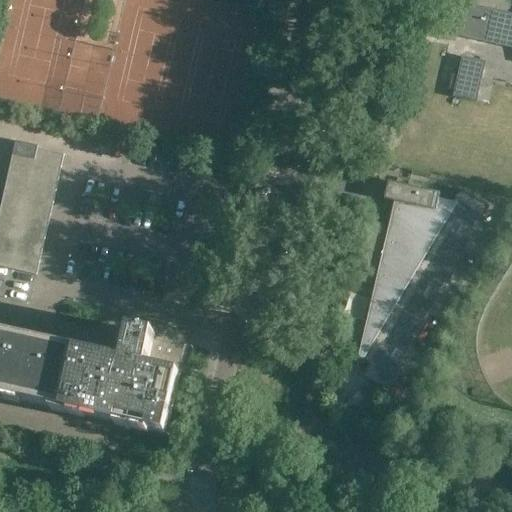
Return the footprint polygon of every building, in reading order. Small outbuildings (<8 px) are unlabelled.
[(511,15),(476,7),(474,7),(467,39),(511,48),(511,15)] [(485,63),(462,58),(454,97),(476,102),(485,63)] [(35,162),(37,149),(38,147),(16,142),(12,156),(35,162)] [(38,149),(35,162),(37,162),(61,168),(61,167),(63,157),(64,157),(64,155),(38,149)] [(34,174),(37,162),(35,162),(35,163),(12,157),(12,158),(13,158),(10,168),(9,169),(34,174)] [(61,169),(61,168),(37,162),(34,174),(58,180),(59,179),(58,179),(60,169),(61,169)] [(31,186),(34,174),(9,169),(9,170),(10,170),(8,180),(7,179),(7,181),(31,186)] [(58,181),(58,180),(34,174),(31,186),(56,192),(56,191),(55,191),(57,181),(58,181)] [(28,198),(31,186),(7,181),(7,182),(5,192),(4,191),(4,192),(28,198)] [(423,349),(423,350),(415,345),(431,318),(441,324),(442,325),(457,288),(456,288),(448,284),(464,256),(474,262),(474,263),(475,263),(490,227),(488,226),(488,227),(480,222),(489,208),(461,191),(452,205),(438,201),(440,194),(420,190),(421,187),(409,184),(408,187),(389,182),(384,200),(396,203),(394,212),(393,212),(392,212),(391,212),(390,212),(389,213),(388,214),(388,215),(387,216),(387,218),(388,219),(388,220),(389,221),(390,221),(390,222),(392,222),(390,228),(373,224),(359,283),(376,287),(361,354),(361,356),(361,357),(361,358),(362,358),(363,358),(369,365),(362,377),(390,394),(399,380),(408,385),(408,386),(409,387),(425,350),(423,349)] [(55,193),(56,192),(31,186),(28,198),(53,204),(53,203),(52,202),(55,193)] [(26,210),(28,198),(4,192),(4,194),(2,203),(1,204),(26,210)] [(53,205),(53,204),(28,198),(26,210),(50,216),(50,215),(50,214),(52,205),(53,205)] [(0,216),(23,222),(26,210),(1,204),(1,206),(2,206),(0,213),(0,216)] [(50,217),(50,216),(26,210),(23,222),(47,228),(48,226),(47,226),(49,217),(50,217)] [(0,229),(20,234),(23,222),(0,216),(0,229)] [(47,229),(47,228),(23,222),(20,234),(45,239),(45,238),(44,238),(46,228),(47,229)] [(20,234),(0,229),(0,241),(18,246),(20,234)] [(44,241),(45,239),(20,234),(18,246),(42,251),(42,250),(41,250),(44,240),(44,241)] [(0,254),(15,258),(18,246),(0,241),(0,254)] [(42,253),(42,251),(18,246),(15,258),(39,263),(40,262),(39,262),(41,252),(42,253)] [(0,267),(12,271),(15,258),(0,254),(0,267)] [(39,264),(39,263),(15,258),(12,271),(36,276),(37,274),(36,274),(38,264),(39,264)] [(0,398),(166,436),(180,375),(172,373),(179,343),(173,342),(175,331),(156,326),(154,335),(130,329),(125,354),(137,356),(135,364),(0,334),(0,398)]
